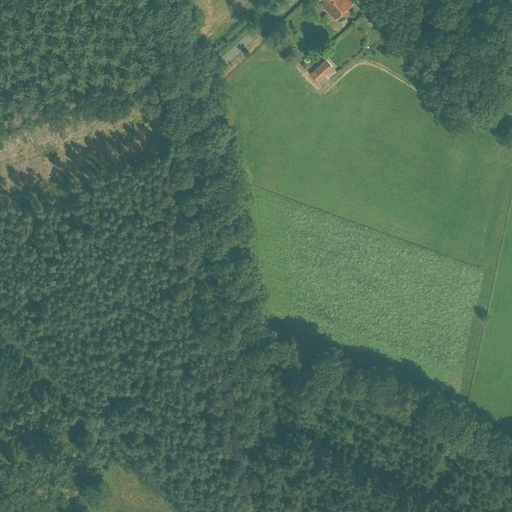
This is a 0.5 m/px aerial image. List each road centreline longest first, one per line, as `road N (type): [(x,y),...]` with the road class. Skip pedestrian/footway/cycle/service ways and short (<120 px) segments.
road 1 (unclassified): [(253,511),(186,121)]
road 2 (unclassified): [(186,121),(201,81),(290,0)]
road 3 (unclassified): [(186,121),(166,0)]
